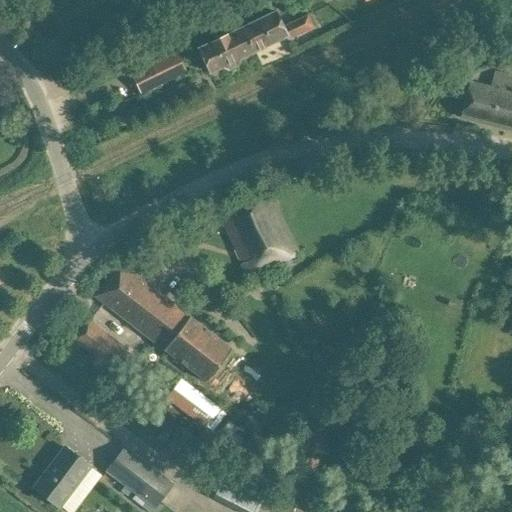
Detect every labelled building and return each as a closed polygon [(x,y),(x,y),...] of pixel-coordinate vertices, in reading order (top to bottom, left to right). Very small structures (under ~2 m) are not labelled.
[(360,2),(359,0),(309,0),(320,21),(360,2)] [(308,14),(298,19),(282,26),(275,11),(198,48),(210,73),(224,66),(225,68),(229,69),(238,65),(239,61),(238,59),(286,36),(288,40),(313,27),(308,14)] [(186,72),(176,51),(130,74),(141,94),(186,72)] [(511,76),(494,72),(490,87),(469,82),(460,117),(491,125),(500,90),(511,93),(511,76)] [(511,93),(500,90),(491,125),(511,129),(511,93)] [(248,275),(297,253),(264,185),(216,205),(248,275)] [(95,296),(206,382),(231,349),(120,263),(95,296)] [(75,339),(112,367),(113,368),(127,350),(88,321),(75,339)] [(185,380),(170,401),(202,425),(217,404),(185,380)] [(322,443),(330,421),(313,415),(305,436),(322,443)] [(153,508),(173,483),(125,446),(105,471),(153,508)] [(90,466),(81,459),(65,447),(34,487),(59,507),(90,466)] [(216,494),(250,511),(251,511),(263,491),(227,472),(216,494)]
